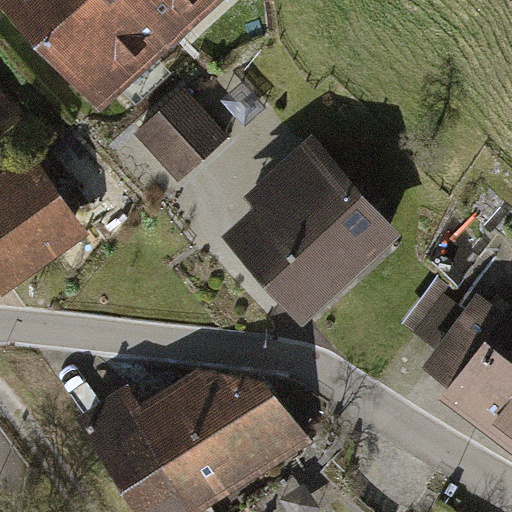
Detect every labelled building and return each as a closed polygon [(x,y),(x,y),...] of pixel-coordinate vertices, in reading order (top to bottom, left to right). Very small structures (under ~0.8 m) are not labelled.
[(14,0),(2,12),(98,114),(219,0),(14,0)] [(182,82),(132,129),(175,174),(225,128),(182,82)] [(0,87),(0,132),(22,117),(0,87)] [(408,225),(314,121),(251,178),(270,199),(232,233),(306,316),(408,225)] [(0,171),(0,288),(3,292),(88,229),(29,150),(0,171)] [(511,299),(442,398),(511,447),(511,299)] [(144,412),(210,511),(219,511),(310,452),(263,382),(199,375),(144,412)] [(210,511),(144,412),(127,387),(85,414),(104,443),(92,451),(132,511),(210,511)]
